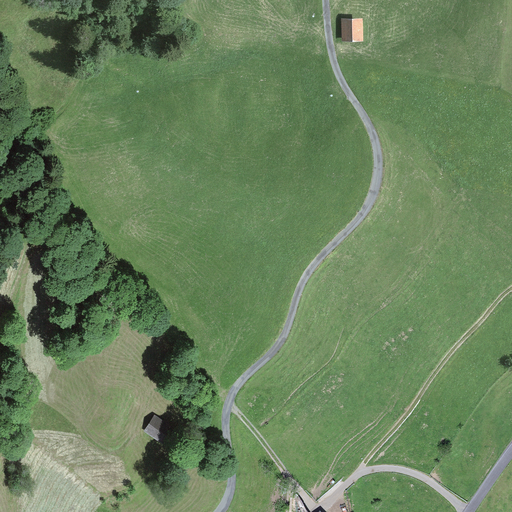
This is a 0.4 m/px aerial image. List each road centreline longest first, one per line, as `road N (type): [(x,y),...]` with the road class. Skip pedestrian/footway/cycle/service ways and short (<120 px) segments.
road 1 (track): [(219,511),(231,479),(228,400),(281,340),(306,274),(366,209),(377,182),(372,131),(334,61),(325,0)]
road 2 (track): [(353,474),(511,289)]
road 3 (track): [(227,403),(314,511)]
